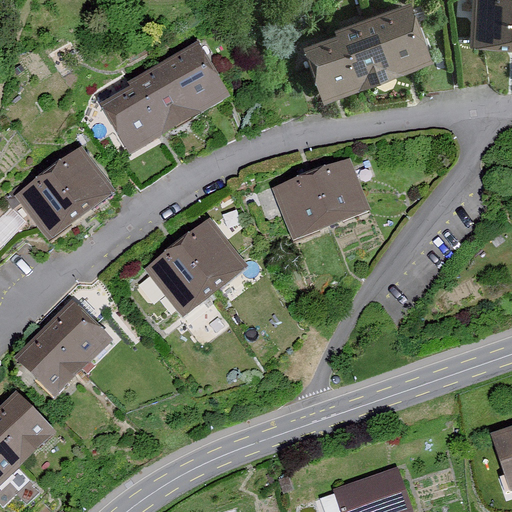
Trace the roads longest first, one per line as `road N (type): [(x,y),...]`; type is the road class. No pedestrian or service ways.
road 1 (residential): [(473,120),(371,123),(251,150),(145,204),(53,277),(0,339)]
road 2 (residential): [(303,427),(326,359),(412,229),(468,167),(473,120)]
road 3 (primary): [(511,355),(303,427)]
road 4 (primary): [(303,427),(165,481),(122,511)]
